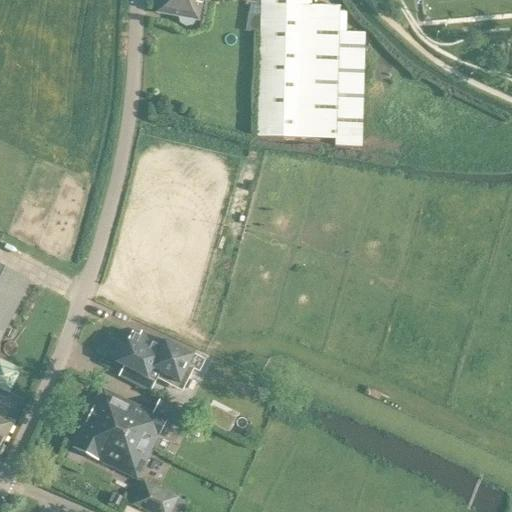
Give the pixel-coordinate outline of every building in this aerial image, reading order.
[(158,0),(156,12),(197,19),(200,0),(158,0)] [(251,1),(246,31),(259,32),(256,137),(305,139),(334,140),(334,146),(360,146),(363,32),(337,31),(337,7),(310,6),(310,0),(253,0),(253,2),(251,1)] [(0,340),(30,281),(0,266),(0,340)] [(119,373),(147,388),(155,372),(178,383),(192,351),(170,341),(166,346),(133,329),(115,362),(123,366),(119,373)] [(0,388),(8,393),(19,370),(0,360),(0,388)] [(112,429),(151,449),(164,422),(182,431),(189,416),(158,401),(151,414),(102,389),(93,407),(117,419),(112,429)] [(93,407),(72,448),(136,479),(151,449),(112,429),(117,419),(93,407)] [(0,447),(13,422),(0,415),(0,447)] [(169,511),(176,498),(144,483),(133,505),(148,511),(169,511)]
